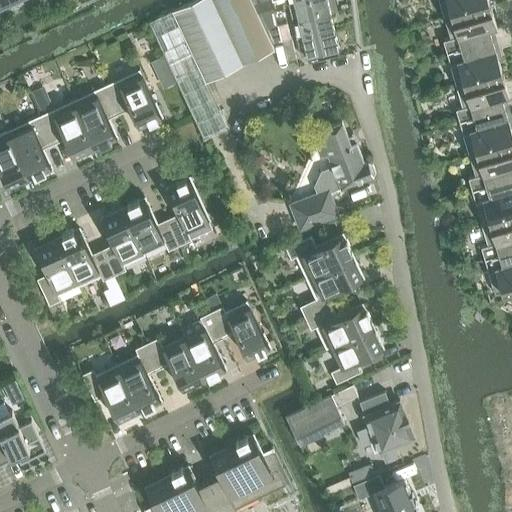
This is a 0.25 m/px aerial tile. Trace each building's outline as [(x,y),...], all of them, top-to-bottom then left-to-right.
[(251,0),(192,0),(173,9),(161,15),(149,20),(172,70),(177,80),(204,137),(215,132),(227,126),(206,80),(239,64),(274,48),(272,43),(264,26),(260,18),(257,11),(251,0)] [(251,0),(257,11),(274,7),(275,7),(273,0),(251,0)] [(337,8),(334,0),(298,0),(295,1),(289,2),(293,19),(299,18),(330,10),(337,8)] [(440,0),(443,10),(445,16),(491,2),(489,0),(440,0)] [(492,8),(491,2),(445,16),(447,21),(451,36),(444,38),(448,52),(454,50),(455,49),(492,38),(493,38),(493,37),(490,28),(490,27),(491,27),(497,25),(492,8)] [(257,11),(260,18),(276,15),(274,7),(257,11)] [(293,19),(297,36),(303,35),(334,27),(330,10),(299,18),(293,19)] [(276,15),(260,18),(264,26),(278,23),(276,15)] [(278,23),(264,26),(272,43),(282,41),(278,23)] [(338,45),(334,27),(303,35),(297,36),(301,54),(307,52),(338,45)] [(496,49),(497,53),(499,52),(491,27),(490,27),(490,28),(493,37),(493,38),(493,39),(496,48),(496,49)] [(296,57),(292,38),(283,40),(287,59),(296,57)] [(456,78),(457,83),(448,86),(449,87),(503,71),(501,65),(497,53),(496,49),(496,48),(493,39),(493,38),(492,38),(455,49),(454,50),(448,52),(451,62),(456,78)] [(96,63),(91,65),(95,73),(100,71),(96,63)] [(118,78),(106,83),(119,111),(129,106),(130,105),(134,114),(139,125),(149,121),(150,122),(159,118),(158,116),(161,115),(156,104),(156,102),(157,102),(156,100),(155,101),(140,68),(118,78)] [(172,70),(160,76),(164,86),(177,80),(172,70)] [(505,78),(503,71),(449,87),(450,90),(458,87),(460,91),(464,105),(457,107),(460,120),(467,118),(468,118),(505,107),(506,107),(506,106),(503,97),(503,96),(504,96),(510,94),(505,78)] [(109,115),(119,111),(106,83),(95,89),(74,98),(90,134),(95,145),(100,143),(101,145),(112,139),(112,138),(117,135),(112,124),(108,116),(109,115)] [(509,117),(510,121),(511,120),(504,96),(503,96),(503,97),(506,106),(506,107),(509,117)] [(74,155),(95,145),(90,134),(74,98),(52,108),(41,114),(53,141),(63,136),(65,135),(68,143),(74,155)] [(134,114),(130,105),(129,106),(138,127),(150,122),(149,121),(139,125),(134,114)] [(469,148),(470,153),(511,141),(511,127),(510,121),(509,117),(506,107),(505,107),(468,118),(467,118),(460,120),(464,131),(469,148)] [(44,145),(53,141),(41,114),(29,119),(8,128),(25,164),(30,175),(35,173),(35,175),(47,169),(46,168),(51,166),(46,154),(42,146),(44,145)] [(109,115),(108,116),(112,124),(117,135),(112,138),(112,139),(119,136),(109,115)] [(375,172),(375,169),(373,162),(369,162),(367,162),(367,161),(365,162),(357,141),(351,143),(342,120),(311,132),(321,156),(328,153),(336,173),(341,186),(341,187),(355,182),(372,175),(374,174),(373,174),(375,173),(375,172)] [(9,185),(30,175),(25,164),(8,128),(0,132),(0,166),(3,174),(9,185)] [(68,143),(65,135),(63,136),(73,157),(101,145),(100,143),(95,145),(74,155),(68,143)] [(469,176),(473,189),(480,187),(481,187),(511,177),(511,141),(470,153),(472,159),(477,174),(469,176)] [(44,145),(42,146),(46,154),(51,166),(46,168),(47,169),(53,166),(44,145)] [(3,174),(0,166),(0,170),(8,187),(35,175),(35,173),(30,175),(9,185),(3,174)] [(179,215),(169,219),(180,243),(192,238),(187,228),(209,217),(196,189),(190,177),(187,178),(186,176),(177,181),(178,182),(168,187),(174,199),(181,214),(179,215)] [(482,217),(483,222),(511,213),(511,177),(481,187),(480,187),(473,189),(476,199),(481,216),(482,217)] [(179,215),(181,214),(174,199),(168,187),(178,182),(177,181),(166,186),(179,215)] [(299,231),(340,215),(329,186),(288,202),(299,231)] [(151,209),(158,224),(159,224),(146,195),(139,198),(140,200),(145,197),(151,209)] [(169,248),(180,243),(169,219),(159,224),(158,224),(151,209),(145,197),(140,200),(139,198),(128,203),(129,205),(124,207),(129,219),(145,254),(146,253),(143,248),(164,238),(169,248)] [(113,245),(115,244),(108,228),(102,217),(124,207),(129,205),(128,203),(100,216),(113,245)] [(124,263),(145,254),(129,219),(124,207),(102,217),(108,228),(115,244),(113,245),(103,249),(115,273),(126,268),(124,263)] [(482,245),(486,258),(493,256),(511,249),(511,213),(483,222),(485,228),(489,243),(482,245)] [(85,239),(92,254),(94,254),(81,225),(74,228),(74,230),(80,227),(85,239)] [(103,279),(115,273),(103,249),(94,254),(92,254),(85,239),(80,227),(74,230),(74,228),(62,233),(63,235),(58,237),(64,249),(80,284),(101,274),(103,279)] [(48,275),(50,275),(42,259),(37,247),(58,237),(63,235),(62,233),(35,246),(48,275)] [(296,255),(306,276),(311,274),(339,261),(352,254),(350,250),(352,249),(346,237),(345,238),(342,233),(329,239),(315,246),(310,234),(286,246),(291,257),(296,255)] [(59,294),(80,284),(64,249),(58,237),(37,247),(42,259),(50,275),(48,275),(40,279),(39,277),(37,277),(49,304),(61,298),(59,294)] [(511,249),(493,256),(486,258),(494,285),(496,292),(503,290),(511,287),(511,249)] [(363,275),(352,254),(339,261),(311,274),(306,276),(316,297),(300,305),(306,316),(330,305),(324,294),(349,282),(363,275)] [(200,286),(195,288),(199,296),(204,294),(200,286)] [(217,293),(207,297),(213,308),(222,304),(217,293)] [(223,305),(212,310),(223,334),(233,329),(235,329),(242,345),(248,356),(257,351),(258,352),(267,348),(266,347),(270,345),(264,334),(264,333),(265,332),(264,330),(263,331),(250,305),(247,299),(225,310),(223,305)] [(335,316),(330,305),(306,316),(311,328),(316,326),(326,347),(331,344),(359,331),(372,325),(370,320),(372,319),(366,308),(365,309),(362,303),(348,310),(335,316)] [(213,339),(223,334),(212,310),(200,316),(201,317),(180,327),(184,336),(199,366),(204,377),(209,375),(210,376),(221,371),(220,369),(225,367),(220,356),(212,340),(213,339)] [(382,346),(372,325),(359,331),(331,344),(326,347),(331,345),(341,365),(331,370),(336,382),(361,370),(355,359),(369,352),(382,346)] [(242,345),(235,329),(233,329),(247,358),(258,352),(257,351),(248,356),(242,345)] [(270,345),(266,347),(267,348),(272,346),(265,332),(264,333),(264,334),(270,345)] [(183,387),(204,377),(199,366),(184,336),(163,346),(158,336),(147,342),(159,366),(169,361),(170,360),(177,376),(183,387)] [(225,367),(220,369),(221,371),(227,368),(213,339),(212,340),(220,356),(225,367)] [(149,371),(159,366),(147,342),(136,347),(138,352),(117,363),(119,368),(134,397),(139,409),(144,406),(145,408),(156,402),(155,401),(161,398),(155,387),(147,371),(149,371)] [(177,376),(170,360),(169,361),(182,389),(210,376),(209,375),(204,377),(183,387),(177,376)] [(118,419),(139,409),(134,397),(119,368),(117,363),(96,373),(94,368),(82,373),(95,399),(97,398),(95,396),(104,392),(105,392),(113,407),(118,419)] [(161,398),(155,401),(156,402),(163,399),(149,371),(147,371),(155,387),(161,398)] [(352,383),(333,392),(338,403),(358,394),(352,383)] [(416,436),(407,415),(400,398),(389,403),(384,391),(361,400),(366,412),(365,413),(369,424),(357,429),(363,444),(376,439),(380,450),(381,450),(386,461),(401,455),(396,444),(416,436)] [(113,407),(105,392),(104,392),(118,421),(145,408),(144,406),(139,409),(118,419),(113,407)] [(336,404),(338,403),(333,392),(286,416),(295,435),(300,443),(344,421),(340,413),(336,404)] [(13,410),(0,415),(0,451),(4,459),(17,453),(21,461),(46,449),(39,434),(27,440),(13,410)] [(254,431),(247,434),(248,436),(253,433),(262,449),(263,452),(264,452),(254,431)] [(200,484),(198,484),(197,481),(189,465),(184,467),(183,466),(171,471),(172,473),(146,486),(154,502),(156,505),(154,506),(146,510),(145,508),(144,509),(145,511),(225,511),(237,507),(260,495),(272,489),(280,486),(290,480),(274,447),(273,445),(272,446),(272,448),(264,452),(263,452),(262,449),(253,433),(248,436),(247,434),(236,440),(237,441),(211,454),(219,470),(221,473),(219,474),(200,484)] [(209,453),(219,474),(221,473),(219,470),(211,454),(237,441),(236,440),(209,453)] [(189,463),(183,466),(184,467),(189,465),(197,481),(198,484),(200,484),(189,463)] [(144,485),(154,506),(156,505),(154,502),(146,486),(172,473),(171,471),(144,485)] [(379,472),(353,483),(359,497),(372,492),(379,511),(419,511),(415,502),(416,501),(415,500),(414,500),(412,494),(412,493),(412,492),(411,492),(405,477),(384,485),(379,472)]
